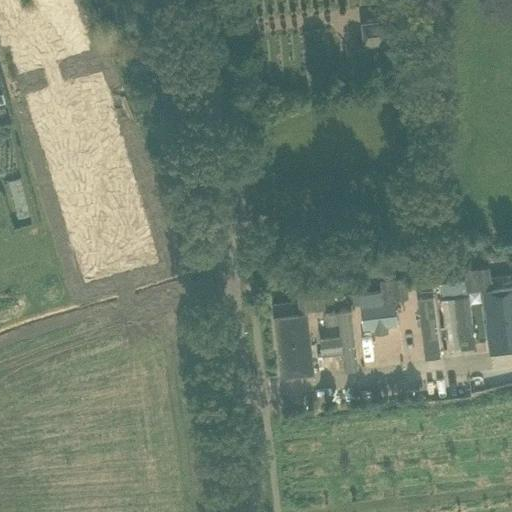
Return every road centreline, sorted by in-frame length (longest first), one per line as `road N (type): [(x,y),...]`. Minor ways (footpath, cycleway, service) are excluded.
road 1 (unclassified): [(238,392),(193,0)]
road 2 (residential): [(511,358),(238,392)]
road 3 (unclassified): [(253,511),(238,392)]
